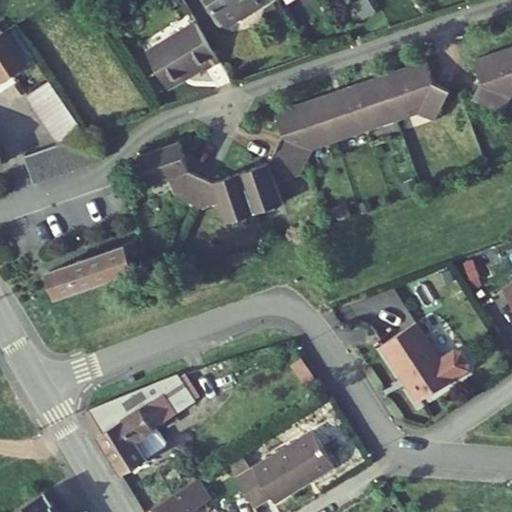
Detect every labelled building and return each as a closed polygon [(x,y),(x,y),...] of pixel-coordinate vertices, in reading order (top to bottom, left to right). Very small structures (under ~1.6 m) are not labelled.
[(258,3),(261,0),(210,0),(231,33),(264,12),(258,3)] [(313,0),(285,0),(293,12),(313,0)] [(231,65),(206,26),(157,56),(180,92),(213,71),(215,75),(231,65)] [(0,88),(26,72),(4,38),(0,41),(0,88)] [(511,46),(480,58),(488,83),(480,99),(511,116),(511,114),(511,46)] [(282,118),(285,125),(433,70),(431,64),(282,118)] [(194,178),(188,160),(150,174),(156,193),(174,187),(182,207),(208,220),(230,212),(237,232),(293,210),(286,192),(305,185),(320,155),(425,116),(439,124),(454,95),(441,88),(433,70),(285,125),(291,142),(276,172),(222,192),(194,178)] [(81,139),(42,81),(19,96),(54,147),(81,139)] [(54,147),(33,155),(42,182),(112,159),(103,132),(81,139),(54,147)] [(0,138),(0,165),(10,162),(3,140),(0,138)] [(185,151),(146,166),(150,174),(188,160),(185,151)] [(56,275),(50,277),(59,301),(136,274),(127,250),(56,275)] [(511,290),(486,306),(508,343),(511,340),(511,290)] [(443,365),(419,328),(389,347),(424,404),(474,372),(475,366),(468,354),(461,353),(443,365)] [(188,382),(165,396),(178,418),(201,404),(188,382)] [(161,389),(84,409),(101,436),(165,396),(161,389)] [(178,418),(165,396),(101,436),(127,479),(139,472),(125,450),(178,418)] [(246,479),(263,506),(280,496),(284,502),(343,464),(321,430),(246,479)] [(197,511),(213,502),(199,478),(145,510),(146,511),(197,511)] [(354,508),(356,511),(385,511),(376,495),(354,508)] [(54,511),(45,498),(24,511),(54,511)]
